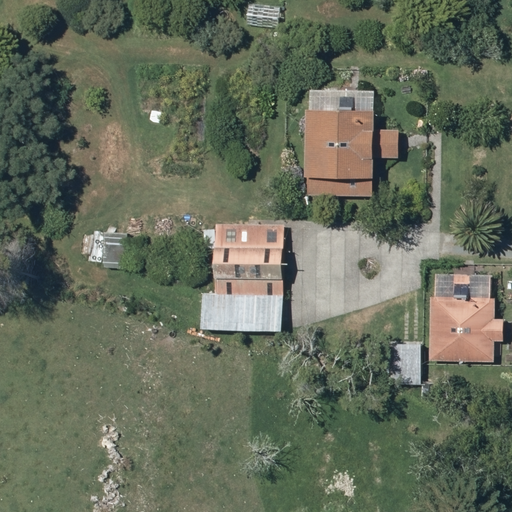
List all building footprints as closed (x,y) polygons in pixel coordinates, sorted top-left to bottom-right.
[(234,3),(202,0),(200,22),(232,25),(234,3)] [(284,5),(251,2),(249,27),(282,29),(284,5)] [(366,83),(367,151),(419,151),(419,83),(366,83)] [(251,208),(249,284),(320,285),(322,210),(251,208)] [(134,242),(134,234),(107,232),(105,267),(145,269),(146,243),(134,242)] [(286,297),(207,294),(205,330),(285,334),(286,297)] [(511,307),(485,307),(485,365),(511,364),(511,307)] [(423,385),(425,343),(383,341),(381,383),(423,385)]
